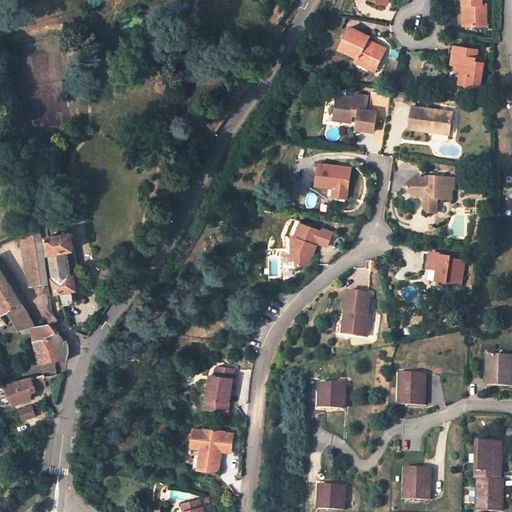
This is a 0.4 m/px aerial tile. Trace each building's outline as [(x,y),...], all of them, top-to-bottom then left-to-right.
[(465,0),(465,3),(469,3),(469,24),(488,24),(488,8),(484,8),(484,3),(485,3),(485,0),(465,0)] [(269,18),(276,23),(277,21),(287,9),(279,4),(269,18)] [(378,65),(388,47),(376,41),(375,44),(369,41),(371,38),(372,35),(354,26),(343,47),(360,56),(358,59),(368,65),(370,61),(378,65)] [(479,54),(480,47),(453,42),(451,50),(456,51),(460,52),(459,62),(457,71),(462,72),(461,80),(482,84),(486,60),(483,59),(479,58),(479,54)] [(369,93),(355,91),(355,96),(345,94),(344,101),(335,99),(332,119),(350,122),(351,114),(358,116),(357,125),(374,127),(376,109),(367,107),(369,93)] [(455,109),(415,103),(412,126),(427,129),(428,124),(437,125),(437,131),(451,133),(455,109)] [(315,184),(333,187),(333,182),(348,185),(350,167),(318,162),(315,184)] [(422,175),(406,186),(414,197),(423,198),(427,204),(425,212),(427,216),(434,217),(437,202),(452,205),(454,194),(456,194),(458,183),(424,178),(422,175)] [(348,185),(333,182),(333,187),(331,195),(345,197),(348,185)] [(301,220),(295,233),(298,234),(294,245),(291,245),(291,251),(294,253),(294,260),(308,262),(309,251),(312,251),(317,241),(327,246),(334,232),(323,227),(322,230),(301,220)] [(38,222),(18,231),(30,287),(48,284),(38,222)] [(77,288),(77,287),(75,276),(75,274),(72,274),(68,250),(74,248),(72,232),(48,236),(54,278),(62,305),(71,303),(74,300),(73,289),(77,288)] [(68,250),(72,274),(75,274),(78,273),(74,248),(68,250)] [(450,256),(451,254),(440,252),(440,254),(429,252),(427,267),(436,268),(434,279),(461,283),(465,259),(450,256)] [(10,275),(1,261),(0,261),(0,266),(6,277),(10,275)] [(35,327),(25,309),(22,303),(25,301),(10,275),(6,277),(0,266),(0,298),(4,305),(0,307),(0,319),(3,318),(2,314),(8,312),(20,330),(33,327),(35,327)] [(79,275),(75,276),(77,287),(81,286),(84,283),(84,278),(79,275)] [(350,291),(346,314),(351,315),(347,333),(369,336),(373,313),(369,312),(372,294),(350,291)] [(347,333),(351,315),(346,314),(343,332),(347,333)] [(35,327),(33,327),(34,340),(45,338),(58,331),(51,323),(35,327)] [(45,338),(34,340),(40,363),(53,360),(66,360),(67,352),(67,342),(65,342),(58,331),(45,338)] [(511,385),(511,381),(511,370),(509,370),(509,363),(511,363),(511,355),(488,354),(487,385),(511,385)] [(234,367),(217,364),(215,373),(207,372),(203,397),(207,398),(206,407),(226,410),(229,393),(228,393),(228,388),(230,388),(234,367)] [(425,373),(400,373),(399,405),(422,405),(423,389),(421,389),(421,383),(425,383),(425,373)] [(46,383),(43,374),(31,377),(34,387),(46,383)] [(7,385),(6,385),(10,394),(14,403),(26,399),(27,399),(32,397),(37,395),(35,390),(34,387),(31,377),(22,380),(18,381),(13,382),(8,384),(7,385)] [(322,383),(321,407),(343,408),(343,399),(341,399),(341,393),(345,393),(346,384),(322,383)] [(14,403),(10,394),(4,396),(7,405),(14,403)] [(32,404),(17,409),(20,420),(35,415),(32,404)] [(213,473),(216,453),(225,454),(228,436),(220,434),(220,432),(198,429),(198,431),(189,430),(186,448),(190,448),(195,449),(192,470),(213,473)] [(497,463),(497,456),(501,456),(502,441),(477,440),(475,478),(478,478),(498,479),(498,463),(497,463)] [(190,448),(187,469),(192,470),(195,449),(190,448)] [(405,467),(404,499),(430,500),(430,491),(425,491),(426,485),(428,485),(428,468),(405,467)] [(498,488),(500,488),(500,479),(498,479),(478,478),(476,510),(501,511),(502,496),(498,496),(498,488)] [(318,509),(344,510),(344,500),(340,500),(340,494),(342,494),(343,485),(319,484),(318,509)] [(199,498),(180,504),(181,511),(183,511),(202,507),(199,498)]
